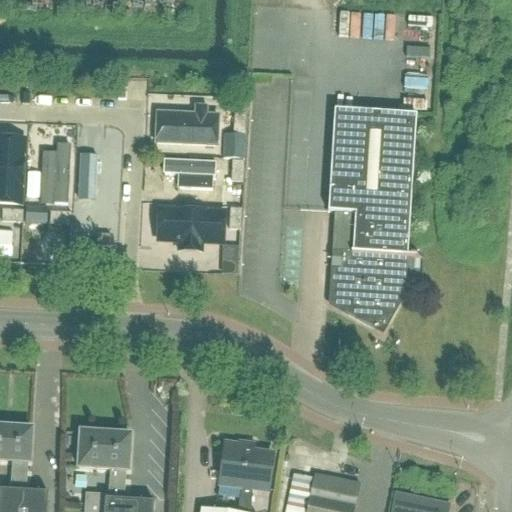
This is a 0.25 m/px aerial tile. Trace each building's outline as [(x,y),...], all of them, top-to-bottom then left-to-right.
[(384,13),(384,37),(409,38),(409,13),(384,13)] [(363,17),(352,17),(351,45),(362,45),(363,17)] [(357,77),(353,95),(367,97),(370,80),(357,77)] [(156,156),(221,158),(222,127),(210,126),(210,114),(194,113),(194,125),(158,124),(156,156)] [(332,270),(330,307),(375,332),(374,334),(383,338),(387,329),(386,329),(402,298),(405,260),(424,261),(424,259),(406,258),(415,118),(334,113),(327,214),(336,215),(333,254),(331,254),(330,270),(332,270)] [(233,124),(233,137),(244,137),(245,116),(234,116),(233,124)] [(223,137),(223,146),(222,161),(243,162),(244,138),(233,137),(223,137)] [(23,146),(0,145),(0,208),(21,209),(23,146)] [(56,158),(44,158),(41,208),(66,209),(67,173),(56,172),(56,158)] [(231,172),(230,185),(243,185),(243,164),(231,164),(231,172)] [(179,197),(216,198),(217,173),(166,171),(165,185),(179,186),(179,197)] [(100,186),(88,186),(86,235),(110,236),(112,178),(100,177),(100,186)] [(221,186),(221,194),(221,207),(241,208),(242,186),(230,186),(221,186)] [(46,227),(47,214),(47,209),(44,209),(25,208),(24,226),(46,227)] [(229,219),(228,232),(240,233),(241,212),(229,211),(229,219)] [(17,213),(2,212),(1,224),(23,226),(24,213),(17,213)] [(50,214),(49,227),(71,228),(71,215),(67,215),(50,214)] [(225,250),(226,219),(161,216),(159,247),(179,248),(179,262),(204,263),(204,249),(225,250)] [(0,230),(0,240),(19,239),(19,229),(0,230)] [(96,249),(109,250),(110,237),(97,237),(96,249)] [(0,464),(12,465),(10,493),(0,492),(0,511),(46,511),(47,495),(25,494),(27,466),(29,466),(31,432),(0,430),(0,464)] [(110,473),(108,502),(101,501),(100,511),(148,511),(149,504),(123,503),(125,474),(127,474),(130,438),(80,435),(77,471),(110,473)] [(249,511),(252,491),(268,493),(273,459),(252,456),(253,451),(224,447),(219,487),(241,490),(237,511),(205,511),(201,511),(200,511),(249,511)] [(314,477),(306,511),(354,511),(359,487),(314,477)] [(292,496),(310,495),(309,483),(291,484),(292,496)] [(391,511),(448,511),(449,507),(395,496),(391,511)]
